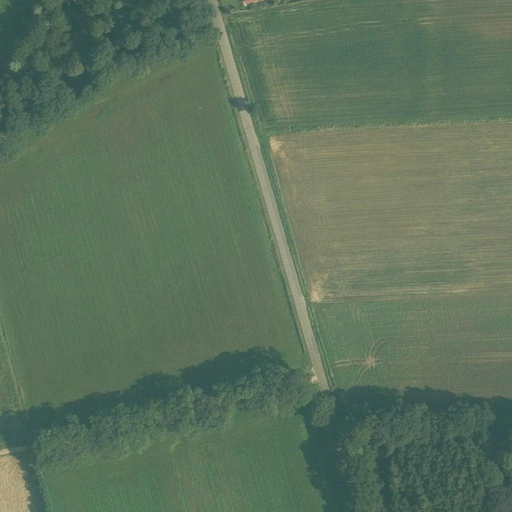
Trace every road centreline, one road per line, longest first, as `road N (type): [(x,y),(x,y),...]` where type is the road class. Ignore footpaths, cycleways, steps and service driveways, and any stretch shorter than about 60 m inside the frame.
road 1 (tertiary): [(361,511),(214,0)]
road 2 (track): [(321,376),(0,450)]
